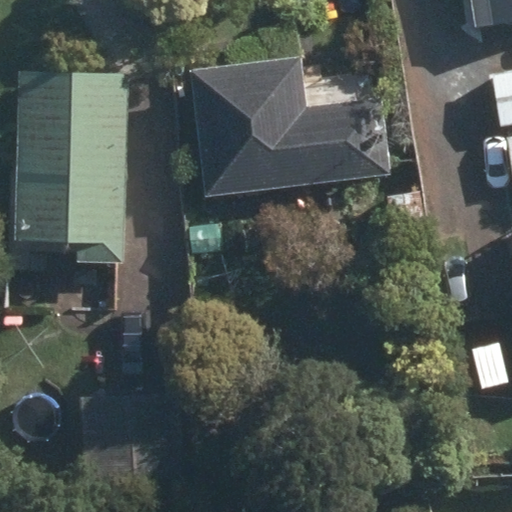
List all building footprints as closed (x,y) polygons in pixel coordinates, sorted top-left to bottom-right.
[(511,0),(470,0),(475,31),(511,24),(511,0)] [(189,75),(206,201),(391,177),(381,100),(307,109),(301,60),(189,75)] [(511,73),(493,77),(502,129),(511,127),(511,73)] [(79,268),(125,269),(130,78),(18,75),(14,248),(79,249),(79,268)] [(388,198),(394,239),(427,236),(420,194),(388,198)] [(80,401),(85,487),(187,483),(183,396),(80,401)]
